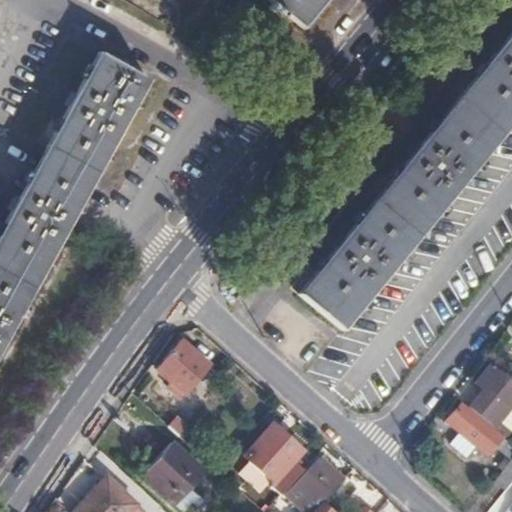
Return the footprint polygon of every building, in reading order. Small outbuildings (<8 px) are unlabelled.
[(268,0),(304,28),(326,0),(268,0)] [(300,295),(339,328),(511,114),(511,33),(451,109),(385,190),(300,295)] [(100,54),(48,149),(96,174),(147,80),(100,54)] [(34,174),(22,195),(69,222),(82,199),(96,174),(48,149),(34,174)] [(69,222),(22,195),(0,236),(0,349),(1,349),(69,222)] [(207,362),(198,353),(181,339),(157,366),(171,380),(168,384),(179,394),(207,362)] [(476,399),(469,407),(495,427),(511,404),(511,386),(510,384),(511,380),(511,377),(502,369),(498,374),(489,367),(475,382),(486,391),(479,401),(476,399)] [(511,443),(460,403),(446,420),(459,431),(476,446),(486,453),(493,446),(511,460),(511,443)] [(176,416),(167,424),(177,433),(184,424),(176,416)] [(279,493),(302,468),(292,457),(300,449),(272,423),(244,452),(274,480),(270,484),(279,493)] [(476,446),(459,431),(448,444),(466,458),(476,446)] [(155,467),(146,475),(175,501),(190,486),(203,471),(171,442),(151,463),(155,467)] [(321,501),(343,477),(320,457),(296,482),(303,490),(299,495),(306,501),(311,496),(319,503),(321,501)] [(142,471),(146,475),(155,467),(151,463),(142,471)] [(494,482),(504,491),(511,480),(511,463),(494,482)] [(100,480),(69,511),(125,511),(135,502),(118,486),(112,491),(100,480)] [(190,486),(175,501),(183,509),(197,493),(190,486)] [(333,511),(321,501),(319,503),(310,511),(333,511)]
